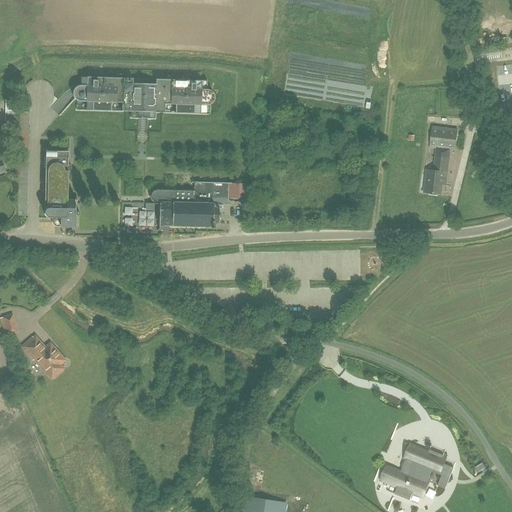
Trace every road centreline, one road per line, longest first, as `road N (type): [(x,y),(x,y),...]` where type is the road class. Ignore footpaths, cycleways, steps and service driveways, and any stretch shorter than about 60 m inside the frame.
road 1 (unclassified): [(511,486),(466,415),(404,367),(227,320),(106,248)]
road 2 (tertiary): [(106,248),(469,232),(511,221)]
road 3 (residential): [(30,239),(30,85)]
